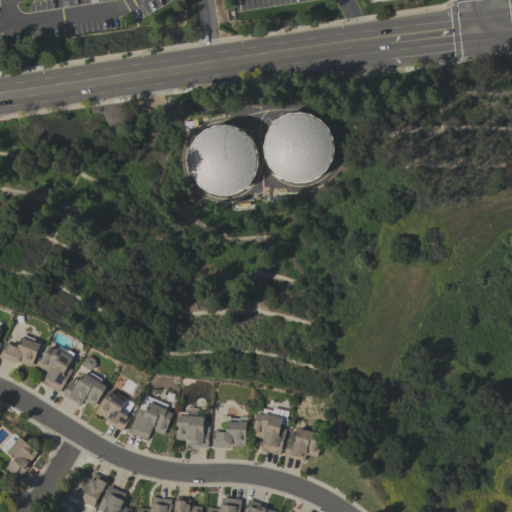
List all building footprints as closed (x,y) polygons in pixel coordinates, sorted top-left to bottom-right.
[(333,154),(331,160),(329,165),(325,170),(320,174),(315,178),(310,180),(304,182),(298,182),(291,182),(285,180),(280,177),(275,173),(271,169),(267,164),(265,158),(263,152),(263,146),(264,140),(265,134),(268,128),(272,123),(276,119),(281,116),(287,113),(293,112),(299,111),(305,112),(311,114),(317,116),(322,120),(326,124),(329,130),(332,135),(333,141),(334,148),(333,154)] [(256,168),(254,174),(251,179),(247,184),(242,188),(237,191),(231,193),(225,194),(219,194),(213,193),(208,191),(202,188),(197,184),(194,180),(190,175),(188,169),(187,163),(187,157),(188,151),(190,145),(193,139),(197,135),(202,131),(207,127),(212,125),(218,124),(225,124),(231,125),(236,127),(242,130),(246,134),(250,139),(254,144),(256,150),(257,156),(257,162),(256,168)] [(39,343),(30,366),(21,363),(20,363),(15,361),(14,363),(0,357),(0,352),(4,342),(16,346),(19,337),(21,337),(22,334),(34,339),(33,341),(39,343)] [(72,369),(57,393),(41,382),(45,376),(44,376),(47,372),(36,365),(48,345),(54,349),(55,347),(71,357),(66,365),(72,369)] [(84,357),(89,356),(94,359),(95,364),(92,368),(87,369),(83,366),(81,361),(84,357)] [(105,386),(93,406),(82,400),(79,406),(62,395),(61,394),(70,381),(71,381),(73,377),(77,380),(82,372),(88,375),(90,373),(100,379),(99,382),(105,386)] [(94,411),(107,390),(113,394),(114,392),(125,398),(123,401),(124,402),(118,411),(124,415),(125,414),(129,417),(120,431),(107,422),(108,420),(103,417),(94,411)] [(143,394),(162,402),(161,407),(166,409),(165,410),(171,413),(163,434),(151,429),(149,434),(148,433),(146,440),(139,437),(127,432),(129,427),(130,427),(143,394)] [(186,446),(186,439),(174,439),(176,415),(177,415),(177,411),(184,412),(184,407),(196,408),(196,416),(202,416),(202,427),(203,427),(203,429),(201,429),(201,431),(208,431),(207,447),(186,446)] [(262,414),(262,413),(281,417),(278,427),(285,428),(278,454),(260,449),(262,443),(260,443),(262,438),(250,435),(255,413),(262,414)] [(245,421),(244,446),(234,445),(234,446),(227,445),(227,447),(211,446),(212,430),(224,431),(225,421),(237,421),(245,421)] [(282,455),(287,440),(292,441),(296,427),(312,432),(313,428),(322,430),(321,435),(323,436),(322,440),(320,440),(316,457),(305,454),(303,461),(282,455)] [(19,436),(37,452),(30,460),(26,465),(28,466),(17,478),(5,467),(13,458),(2,448),(12,437),(15,440),(19,436)] [(92,472),(107,479),(100,493),(99,493),(93,506),(92,506),(90,509),(77,502),(76,503),(67,499),(69,496),(68,495),(79,474),(89,479),(92,472)] [(107,485),(120,491),(124,493),(125,494),(122,500),(120,505),(132,510),(130,511),(95,511),(96,510),(95,510),(107,485)] [(201,506),(200,511),(172,511),(173,510),(174,497),(176,497),(176,496),(188,498),(189,498),(189,505),(201,506)] [(170,499),(169,511),(136,511),(137,507),(149,508),(150,497),(170,499)] [(205,511),(206,507),(219,508),(220,503),(221,497),(240,499),(238,511),(205,511)] [(242,511),(247,499),(262,504),(262,506),(268,508),(267,509),(278,511),(242,511)]
